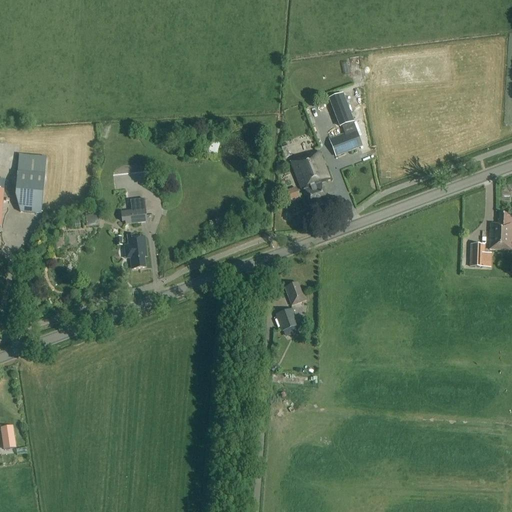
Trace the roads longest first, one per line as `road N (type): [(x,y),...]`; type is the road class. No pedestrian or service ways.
road 1 (tertiary): [(0,358),(268,260)]
road 2 (tertiary): [(268,260),(511,168)]
road 3 (unclassified): [(249,511),(268,260)]
